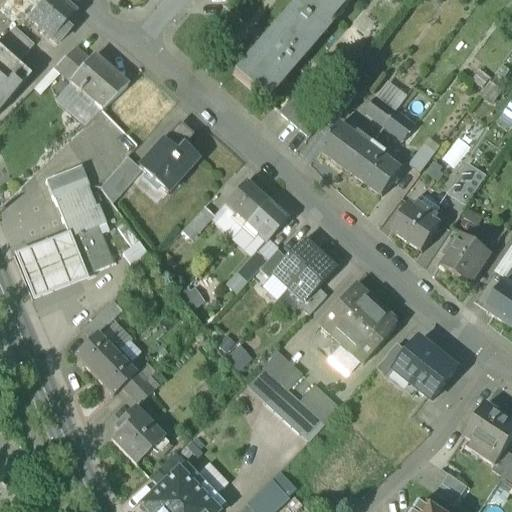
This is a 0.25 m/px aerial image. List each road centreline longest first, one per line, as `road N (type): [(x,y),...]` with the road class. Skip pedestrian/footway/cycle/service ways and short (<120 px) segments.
road 1 (residential): [(141,48),(491,363)]
road 2 (secondary): [(91,511),(0,293)]
road 3 (residential): [(369,511),(436,441),(491,363)]
